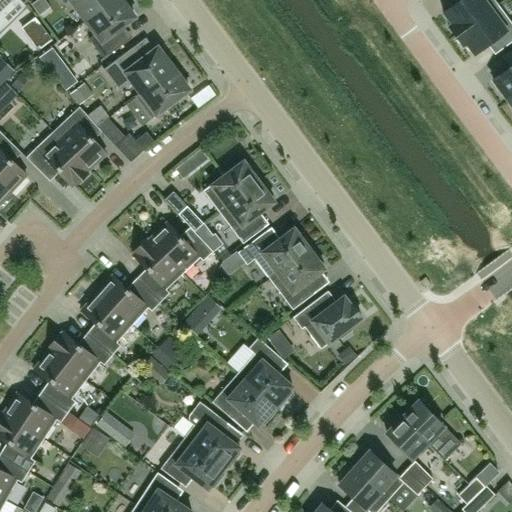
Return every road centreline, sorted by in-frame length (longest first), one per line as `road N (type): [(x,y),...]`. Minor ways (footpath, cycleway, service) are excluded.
road 1 (residential): [(429,327),(251,92)]
road 2 (residential): [(58,258),(147,171),(251,92)]
road 3 (residential): [(429,327),(390,360),(257,511)]
road 4 (residential): [(387,0),(511,168)]
road 5 (residential): [(511,437),(429,327)]
road 6 (residential): [(0,362),(70,270),(58,258)]
